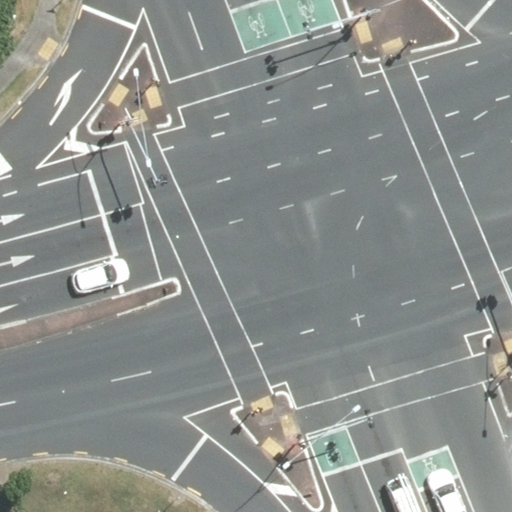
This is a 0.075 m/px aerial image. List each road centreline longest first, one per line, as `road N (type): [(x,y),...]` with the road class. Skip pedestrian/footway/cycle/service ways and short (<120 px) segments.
road 1 (primary): [(0,244),(298,167)]
road 2 (primary): [(346,304),(74,383)]
road 3 (primary): [(298,167),(511,88)]
road 4 (primary): [(261,511),(197,458),(74,383)]
road 5 (secondary): [(420,511),(346,304)]
road 6 (primary): [(0,168),(94,59),(116,0)]
road 7 (secondary): [(235,0),(298,167)]
road 8 (primary): [(511,247),(346,304)]
road 9 (secondary): [(346,304),(298,167)]
